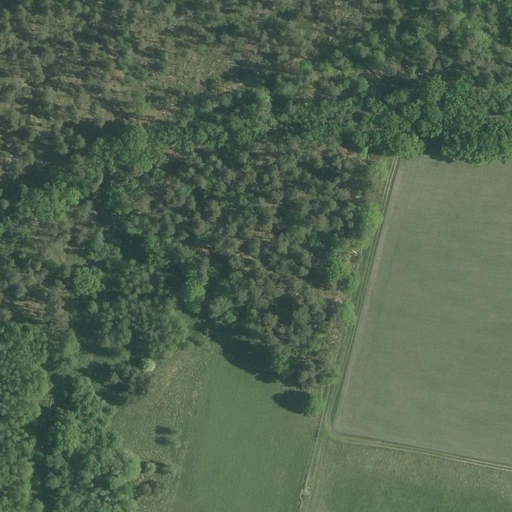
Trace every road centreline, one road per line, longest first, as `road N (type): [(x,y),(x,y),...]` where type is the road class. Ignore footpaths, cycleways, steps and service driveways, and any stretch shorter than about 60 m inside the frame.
road 1 (track): [(477,0),(439,14),(326,422)]
road 2 (track): [(511,468),(384,443),(326,422)]
